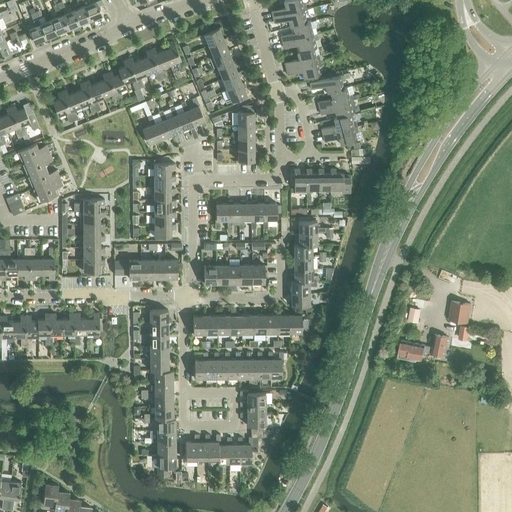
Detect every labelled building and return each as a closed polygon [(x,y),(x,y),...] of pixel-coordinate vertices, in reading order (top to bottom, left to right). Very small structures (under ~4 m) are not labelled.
[(56,34),(68,29),(62,15),(60,10),(57,3),(56,0),(53,0),(55,4),(53,5),(58,16),(51,19),(56,34)] [(76,0),(80,8),(73,10),(79,25),(90,20),(81,0),(76,0)] [(87,0),(81,0),(90,20),(101,15),(95,1),(89,4),(87,0)] [(271,11),(273,17),(305,9),(304,2),(301,3),(299,0),(283,0),(285,7),(271,11)] [(17,10),(15,5),(14,5),(8,8),(10,13),(16,11),(17,10)] [(305,9),(273,17),(274,23),(288,20),(290,26),(293,25),(306,22),(304,15),(307,14),(305,9)] [(79,25),(73,10),(62,15),(68,29),(79,25)] [(4,22),(10,19),(8,14),(2,16),(2,17),(4,22)] [(51,19),(40,24),(45,38),(56,34),(51,19)] [(309,22),(306,22),(293,25),(295,32),(280,36),(282,42),(315,34),(314,28),(311,29),(309,22)] [(34,43),(45,38),(40,24),(28,29),(34,43)] [(204,34),(208,45),(224,39),(221,32),(223,31),(221,26),(204,34)] [(15,38),(17,42),(27,38),(25,34),(17,37),(15,38)] [(314,40),(317,39),(315,34),(282,42),(283,48),(299,44),(300,51),(313,48),(316,47),(314,40)] [(226,38),(224,39),(208,45),(213,56),(228,50),(226,43),(228,42),(226,38)] [(169,47),(163,50),(169,64),(177,61),(178,64),(177,65),(180,71),(184,69),(181,61),(181,60),(174,45),(172,40),(167,42),(169,47)] [(0,56),(10,52),(5,41),(0,43),(0,56)] [(161,67),(169,64),(163,50),(157,52),(155,47),(150,49),(162,79),(166,77),(164,70),(162,71),(161,67)] [(285,63),(286,68),(319,60),(318,55),(314,56),(313,48),(300,51),(297,52),(299,59),(285,63)] [(147,56),(140,59),(146,74),(155,70),(156,73),(155,74),(157,80),(162,79),(150,49),(145,51),(147,56)] [(213,56),(217,67),(233,61),(230,54),(232,53),(230,49),(228,50),(213,56)] [(195,64),(192,56),(187,58),(190,66),(195,64)] [(139,77),(146,74),(140,59),(134,62),(132,57),(127,59),(139,88),(144,86),(141,80),(140,80),(139,77)] [(125,65),(118,68),(126,87),(125,83),(132,80),(133,83),(132,83),(135,90),(139,88),(127,59),(123,60),(125,65)] [(235,60),(233,61),(217,67),(222,78),(237,72),(234,65),(237,64),(235,60)] [(304,78),(319,74),(318,67),(321,66),(319,60),(286,68),(288,75),(302,71),(304,78)] [(111,70),(106,72),(118,102),(123,100),(121,93),(119,94),(118,90),(126,87),(118,68),(119,73),(113,76),(111,70)] [(222,78),(227,89),(242,83),(239,77),(241,76),(239,71),(237,72),(222,78)] [(102,74),(104,80),(97,82),(103,97),(111,93),(113,97),(111,97),(114,103),(118,102),(106,72),(102,74)] [(327,93),(331,92),(343,89),(341,82),(344,81),(342,75),(309,83),(311,90),(325,86),(327,93)] [(88,80),(84,82),(96,111),(100,109),(98,103),(97,103),(95,100),(103,97),(97,82),(90,85),(88,80)] [(84,82),(79,83),(82,89),(75,91),(80,106),(88,103),(90,106),(89,106),(91,113),(96,111),(84,82)] [(246,95),(244,88),(246,87),(244,82),(242,83),(227,89),(231,101),(246,95)] [(353,100),(351,93),(347,94),(346,88),(343,89),(331,92),(332,100),(318,103),(319,108),(353,100)] [(66,89),(61,91),(73,121),(78,119),(75,112),(74,112),(73,109),(80,106),(75,91),(68,94),(66,89)] [(208,98),(205,90),(200,92),(203,100),(208,98)] [(66,116),(69,122),(73,121),(61,91),(57,93),(59,98),(52,101),(57,115),(66,112),(67,115),(66,116)] [(191,98),(195,107),(188,110),(187,110),(193,125),(200,122),(201,125),(205,123),(198,105),(199,105),(196,96),(191,98)] [(354,105),(353,100),(319,108),(321,115),(335,111),(337,118),(349,115),(353,114),(351,106),(354,105)] [(184,111),(177,114),(176,114),(182,129),(189,126),(190,129),(194,127),(193,125),(187,110),(188,110),(184,101),(180,103),(184,111)] [(14,105),(10,107),(22,136),(23,136),(26,134),(22,125),(29,122),(32,129),(39,127),(33,112),(26,115),(23,107),(16,110),(14,105)] [(182,129),(176,114),(177,114),(174,105),(169,107),(173,116),(166,119),(165,119),(171,133),(177,131),(178,134),(183,132),(182,129)] [(17,138),(22,136),(10,107),(5,108),(8,113),(1,116),(7,131),(14,128),(16,131),(15,131),(17,138)] [(162,120),(155,123),(154,124),(160,138),(166,136),(167,138),(172,136),(171,133),(165,119),(166,119),(162,110),(158,112),(162,120)] [(237,112),(237,124),(256,124),(254,124),(254,117),(257,117),(257,112),(254,112),(242,112),(237,112)] [(160,138),(154,124),(155,123),(151,114),(147,116),(150,125),(142,128),(148,143),(155,140),(156,142),(161,141),(160,138)] [(321,129),(322,135),(356,127),(354,121),(351,122),(349,115),(337,118),(334,119),(335,125),(321,129)] [(254,129),(257,129),(256,124),(237,124),(237,136),(254,136),(254,129)] [(356,141),(354,134),(357,133),(356,127),(322,135),(324,141),(338,137),(340,145),(356,141)] [(237,136),(238,148),(257,148),(254,148),(254,141),(256,141),(256,136),(254,136),(237,136)] [(46,145),(38,148),(36,143),(17,151),(37,201),(56,193),(54,188),(62,184),(56,169),(48,173),(44,163),(52,160),(46,145)] [(257,153),(257,148),(238,148),(238,161),(254,161),(254,153),(257,153)] [(154,175),(154,176),(170,175),(170,168),(175,168),(175,163),(151,163),(151,169),(148,169),(148,175),(154,175)] [(306,168),(306,173),(306,190),(306,193),(312,192),(312,190),(318,190),(318,173),(311,173),(311,168),(306,168)] [(330,172),(323,173),(323,168),(318,168),(318,173),(318,190),(318,192),(324,192),(324,189),(330,189),(330,172)] [(336,189),(340,189),(342,189),(342,175),(343,175),(343,172),(335,172),(335,168),(330,168),(330,172),(330,189),(330,192),(336,192),(336,189)] [(306,173),(299,173),(299,169),(294,169),(295,188),(295,192),(300,192),(300,190),(306,190),(306,173)] [(349,174),(343,175),(342,175),(342,189),(340,189),(340,192),(350,192),(349,174)] [(170,175),(154,176),(154,175),(148,175),(148,176),(151,175),(151,181),(154,181),(154,187),(154,188),(170,187),(170,180),(175,180),(175,175),(170,175)] [(154,193),(154,199),(154,200),(170,200),(170,199),(170,192),(175,192),(175,187),(170,187),(154,188),(154,187),(151,187),(151,193),(154,193)] [(8,203),(20,198),(17,193),(5,198),(8,203)] [(8,203),(10,209),(22,204),(20,198),(8,203)] [(75,211),(83,211),(99,211),(99,204),(104,204),(104,199),(80,199),(80,204),(75,205),(75,211)] [(175,204),(175,199),(170,199),(170,200),(154,200),(154,199),(151,199),(151,205),(154,205),(154,211),(171,211),(171,204),(175,204)] [(251,219),(252,219),(252,203),(244,203),(244,200),(239,200),(239,203),(239,219),(239,229),(243,229),(243,219),(251,219)] [(255,219),(263,219),(264,219),(264,203),(256,203),(256,200),(252,200),(252,203),(252,219),(251,219),(251,228),(256,228),(255,219)] [(267,219),(276,219),(276,213),(276,205),(276,202),(268,203),(268,200),(264,200),(264,203),(264,219),(263,219),(263,228),(267,228),(267,219)] [(227,220),(228,220),(228,203),(220,203),(220,201),(215,201),(216,219),(215,219),(215,229),(220,229),(220,220),(227,220)] [(228,201),(228,203),(228,220),(227,220),(227,229),(231,229),(231,219),(239,219),(239,203),(232,203),(232,201),(228,201)] [(25,210),(22,204),(10,209),(13,215),(25,210)] [(334,208),(330,208),(330,214),(334,214),(334,216),(346,216),(346,213),(342,213),(342,211),(334,211),(334,208)] [(104,215),(104,211),(99,211),(83,211),(75,211),(80,211),(80,217),(80,223),(83,223),(99,223),(99,215),(104,215)] [(154,217),(154,223),(171,223),(171,216),(175,216),(175,211),(171,211),(154,211),(151,211),(151,217),(154,217)] [(298,220),(298,233),(317,233),(317,220),(311,220),(298,220)] [(104,223),(99,223),(83,223),(80,223),(80,229),(83,229),(83,235),(99,235),(99,228),(104,228),(104,223)] [(175,228),(175,223),(171,223),(154,223),(151,223),(151,229),(154,229),(154,236),(171,236),(171,228),(175,228)] [(311,245),(317,245),(317,233),(298,233),(298,244),(298,245),(311,245)] [(83,241),(83,247),(99,247),(100,240),(104,240),(104,235),(99,235),(83,235),(80,235),(80,241),(83,241)] [(10,274),(17,274),(17,258),(8,259),(8,255),(10,255),(10,248),(7,248),(7,239),(5,239),(5,280),(10,280),(10,274)] [(115,253),(127,252),(127,242),(115,243),(115,253)] [(293,244),(293,257),(312,257),(311,245),(298,245),(298,244),(293,244)] [(41,274),(48,274),(48,279),(54,279),(54,274),(54,258),(53,258),(53,247),(48,248),(48,254),(50,254),(50,258),(41,258),(41,274)] [(104,252),(104,247),(99,247),(83,247),(80,247),(80,253),(83,253),(83,259),(99,259),(99,252),(104,252)] [(24,280),(29,280),(29,248),(23,248),(24,255),(25,255),(25,258),(17,258),(17,274),(24,274),(24,280)] [(42,248),(29,248),(29,280),(34,279),(34,274),(41,274),(41,258),(33,258),(33,255),(42,255),(42,248)] [(293,269),(312,269),(312,257),(293,257),(293,269)] [(104,259),(99,259),(83,259),(80,259),(80,265),(83,265),(83,271),(99,271),(99,264),(104,264),(104,259)] [(128,278),(141,278),(140,259),(128,259),(128,278)] [(153,259),(140,259),(141,278),(153,278),(153,259)] [(153,278),(165,278),(164,259),(153,259),(153,278)] [(177,259),(164,259),(165,278),(177,278),(177,259)] [(114,260),(114,269),(128,269),(128,260),(114,260)] [(228,264),(216,265),(216,283),(228,283),(228,264)] [(228,283),(240,283),(240,264),(228,264),(228,283)] [(252,264),(240,264),(240,283),(252,282),(252,264)] [(264,282),(264,264),(252,264),(252,282),(264,282)] [(204,283),(216,283),(216,265),(204,265),(204,283)] [(293,269),(293,280),(293,281),(312,280),(315,280),(318,280),(318,275),(312,275),(312,269),(293,269)] [(291,280),(291,293),(309,292),(309,285),(315,285),(315,280),(312,280),(293,281),(293,280),(291,280)] [(311,309),(311,305),(309,305),(309,292),(291,293),(291,305),(305,305),(305,309),(311,309)] [(449,319),(468,322),(471,304),(452,301),(449,319)] [(408,320),(418,322),(421,310),(411,307),(408,320)] [(149,310),(149,322),(167,322),(167,310),(149,310)] [(92,318),(86,318),(86,334),(94,333),(95,337),(94,337),(94,344),(99,344),(98,332),(98,318),(98,312),(92,313),(92,318)] [(45,345),(50,344),(49,313),(44,313),(44,318),(37,319),(37,321),(37,334),(38,336),(38,339),(45,339),(45,345)] [(55,313),(49,313),(50,344),(55,344),(54,337),(53,338),(53,334),(62,334),(62,318),(55,318),(55,313)] [(69,345),(74,344),(74,313),(68,313),(68,318),(62,318),(62,334),(70,334),(70,338),(69,337),(69,345)] [(78,334),(86,334),(86,318),(79,318),(79,313),(74,313),(74,344),(79,344),(79,337),(78,337),(78,334)] [(241,333),(253,333),(252,314),(241,315),(241,333)] [(253,333),(265,333),(265,314),(252,314),(253,333)] [(265,333),(277,332),(277,314),(265,314),(265,333)] [(288,314),(277,314),(277,332),(289,332),(288,314)] [(301,332),(301,314),(288,314),(289,332),(301,332)] [(6,315),(1,315),(1,347),(6,347),(6,340),(5,340),(5,337),(13,336),(13,321),(6,321),(6,315)] [(21,347),(25,347),(25,315),(20,315),(20,321),(13,321),(13,336),(22,336),(22,340),(20,340),(21,347)] [(30,315),(25,315),(25,347),(31,347),(30,340),(29,336),(38,336),(37,334),(37,321),(31,321),(30,315)] [(192,333),(204,333),(204,315),(192,315),(192,333)] [(216,315),(204,315),(204,333),(217,333),(216,315)] [(217,333),(229,333),(229,315),(216,315),(217,333)] [(241,315),(229,315),(229,333),(241,333),(241,315)] [(149,334),(168,334),(167,322),(149,322),(149,334)] [(462,326),(460,339),(467,340),(469,327),(462,326)] [(149,334),(149,346),(168,346),(168,334),(149,334)] [(435,334),(432,347),(424,345),(400,340),(397,357),(416,361),(416,358),(421,359),(423,351),(443,355),(447,337),(435,334)] [(150,358),(168,358),(168,346),(149,346),(150,358)] [(268,359),(261,359),(259,359),(259,377),(270,376),(270,359),(272,358),(272,351),(268,351),(268,359)] [(280,359),(282,359),(282,351),(278,351),(278,358),(272,358),(270,359),(270,376),(281,376),(280,359)] [(205,377),(205,359),(207,359),(207,352),(202,352),(202,360),(194,360),(194,377),(205,377)] [(205,377),(216,377),(216,359),(218,359),(218,352),(213,352),(213,359),(207,359),(205,359),(205,377)] [(227,377),(226,359),(229,359),(229,352),(224,352),(224,359),(218,359),(216,359),(216,377),(227,377)] [(235,359),(229,359),(226,359),(227,377),(238,377),(238,359),(240,359),(240,352),(235,352),(235,359)] [(238,377),(249,377),(249,359),(251,359),(251,352),(246,352),(246,359),(240,359),(238,359),(238,377)] [(259,377),(259,359),(261,359),(261,352),(257,352),(257,359),(251,359),(249,359),(249,377),(259,377)] [(168,370),(168,358),(150,358),(150,371),(154,370),(168,370)] [(154,370),(154,382),(172,382),(172,369),(168,370),(154,370)] [(154,394),(172,394),(172,382),(154,382),(154,394)] [(246,395),(246,401),(247,403),(265,403),(269,402),(269,394),(265,394),(265,392),(246,392),(246,390),(239,390),(239,395),(246,395)] [(154,394),(154,406),(172,406),(172,394),(154,394)] [(247,414),(265,414),(265,403),(247,403),(246,401),(240,401),(240,405),(247,405),(247,412),(247,414)] [(172,418),(172,417),(172,406),(154,406),(155,418),(156,418),(172,418)] [(250,425),(250,431),(262,431),(262,425),(265,425),(265,414),(247,414),(247,412),(240,412),(239,416),(247,416),(247,425),(250,425)] [(156,418),(156,430),(175,430),(174,417),(172,417),(172,418),(156,418)] [(157,442),(175,441),(175,430),(156,430),(157,442)] [(262,437),(262,431),(250,431),(250,436),(248,436),(248,443),(241,444),(239,444),(239,462),(251,462),(251,451),(257,451),(257,437),(262,437)] [(196,460),(196,441),(198,441),(198,434),(193,434),(194,441),(185,441),(185,460),(196,460)] [(204,441),(198,441),(196,441),(196,460),(207,460),(207,441),(209,441),(209,434),(204,434),(204,441)] [(207,460),(217,459),(218,459),(218,444),(218,442),(220,442),(220,434),(215,434),(215,441),(209,441),(207,441),(207,460)] [(229,462),(228,444),(231,444),(231,437),(226,437),(226,444),(218,444),(218,459),(217,459),(217,462),(229,462)] [(237,444),(231,444),(228,444),(229,462),(239,462),(239,444),(241,444),(241,437),(237,437),(237,444)] [(157,442),(157,454),(175,453),(175,441),(157,442)] [(168,466),(175,466),(175,453),(157,454),(151,454),(151,465),(153,466),(157,466),(157,470),(157,476),(168,476),(168,470),(168,466)] [(188,480),(188,472),(177,472),(177,480),(188,480)] [(1,508),(7,509),(10,480),(1,479),(0,479),(0,480),(0,497),(2,498),(1,508)] [(12,510),(13,500),(18,500),(21,482),(10,480),(7,509),(12,510)] [(37,502),(42,508),(54,509),(54,503),(55,503),(57,491),(58,485),(45,483),(44,495),(38,494),(37,502)] [(54,510),(66,511),(68,498),(69,492),(57,491),(55,503),(54,503),(54,509),(54,510)] [(78,511),(79,506),(80,506),(80,500),(68,498),(66,511),(65,511),(78,511)]
